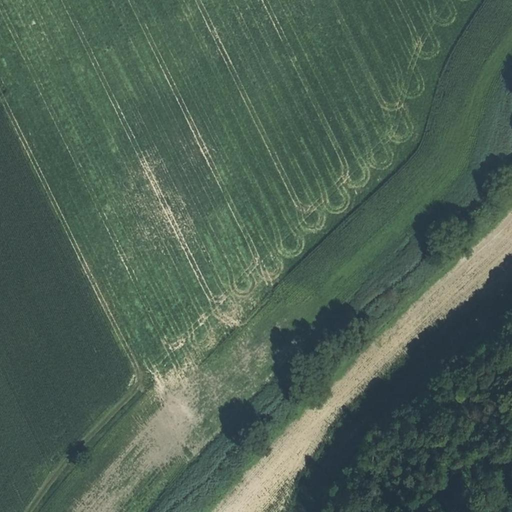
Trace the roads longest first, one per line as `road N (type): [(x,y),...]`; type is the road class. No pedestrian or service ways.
road 1 (track): [(0,85),(138,371),(137,386),(29,511)]
road 2 (track): [(329,511),(351,465),(511,311)]
